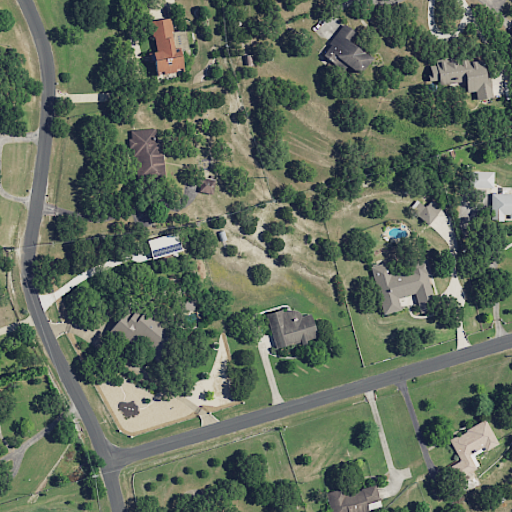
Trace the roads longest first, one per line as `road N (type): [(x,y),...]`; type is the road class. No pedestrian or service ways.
road 1 (residential): [(119,511),(108,461),(28,283),(53,95),(28,0)]
road 2 (residential): [(108,461),(511,338)]
